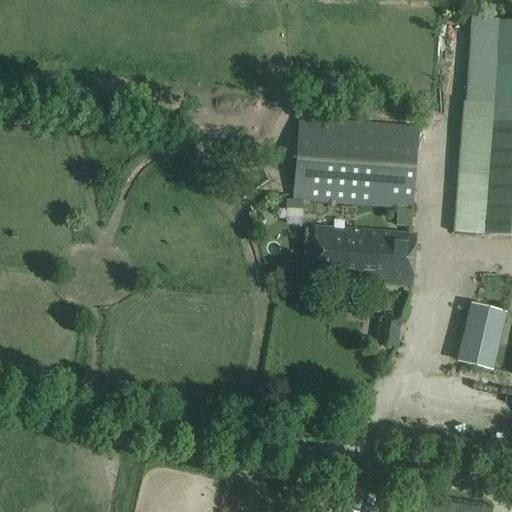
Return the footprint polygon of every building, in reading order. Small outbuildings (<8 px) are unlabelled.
[(511,22),(471,19),(453,233),(511,236),(511,22)] [(412,211),(417,127),(298,118),(292,203),(412,211)] [(312,280),(409,288),(413,237),(316,230),(312,280)] [(504,312),(479,306),(465,364),(490,370),(504,312)] [(376,346),(398,349),(402,320),(380,317),(376,346)] [(424,511),(490,511),(491,510),(426,501),(424,511)]
